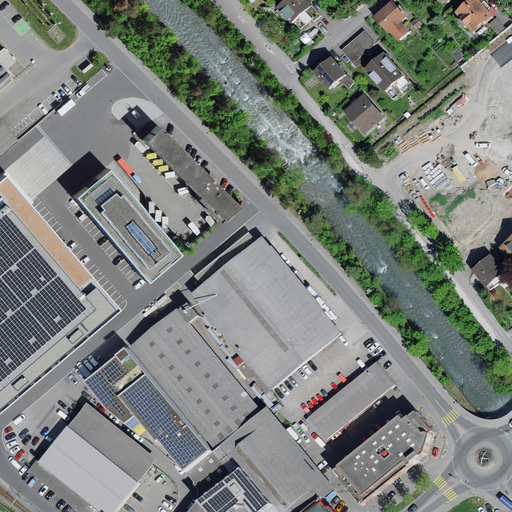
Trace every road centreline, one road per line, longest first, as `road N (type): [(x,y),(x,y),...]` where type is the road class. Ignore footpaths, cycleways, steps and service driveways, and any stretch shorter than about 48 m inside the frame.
road 1 (residential): [(63,0),(262,201),(469,442)]
road 2 (residential): [(285,78),(454,275)]
road 3 (residential): [(285,78),(377,0)]
